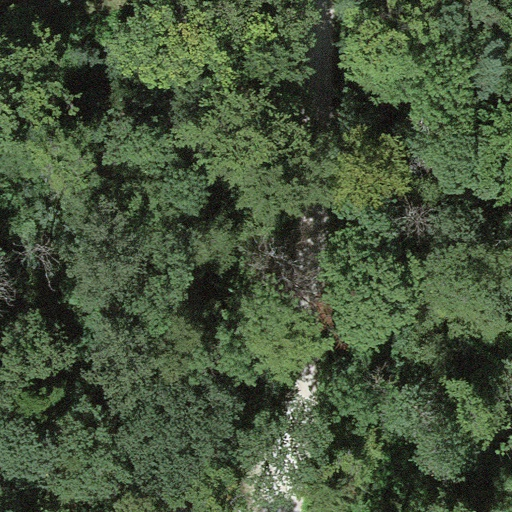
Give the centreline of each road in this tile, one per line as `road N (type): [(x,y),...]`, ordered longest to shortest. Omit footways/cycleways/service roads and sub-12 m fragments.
road 1 (track): [(282,511),(315,0)]
road 2 (track): [(170,511),(37,480),(0,485)]
